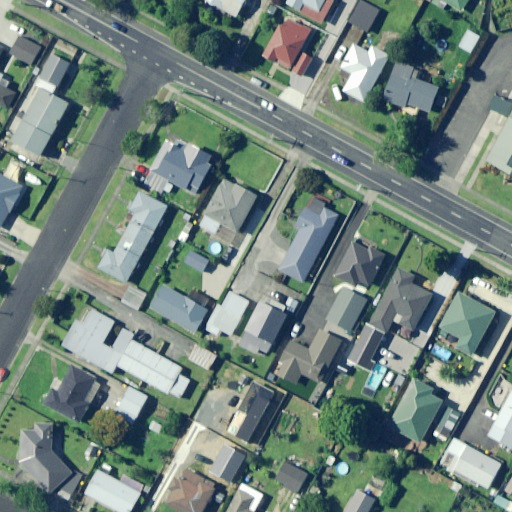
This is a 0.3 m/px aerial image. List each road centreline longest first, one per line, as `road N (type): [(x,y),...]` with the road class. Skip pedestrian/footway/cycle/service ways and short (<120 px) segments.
road 1 (tertiary): [(162,53),(511,243)]
road 2 (residential): [(0,350),(162,53)]
